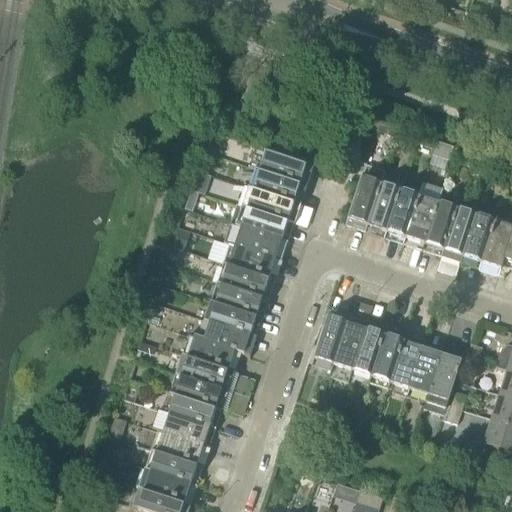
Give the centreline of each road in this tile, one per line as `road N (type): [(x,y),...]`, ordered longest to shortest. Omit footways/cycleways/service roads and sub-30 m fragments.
road 1 (residential): [(235,511),(323,255)]
road 2 (residential): [(511,315),(323,255)]
road 3 (tertiary): [(224,0),(329,33),(397,44)]
road 4 (tertiary): [(511,82),(397,44)]
